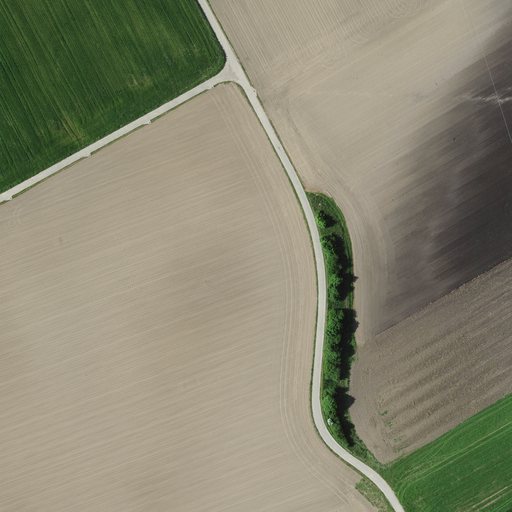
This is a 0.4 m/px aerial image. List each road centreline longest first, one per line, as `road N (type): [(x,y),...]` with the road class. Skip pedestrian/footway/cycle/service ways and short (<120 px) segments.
road 1 (track): [(398,511),(314,419),(319,304),(302,202),(199,0)]
road 2 (track): [(232,62),(0,189)]
